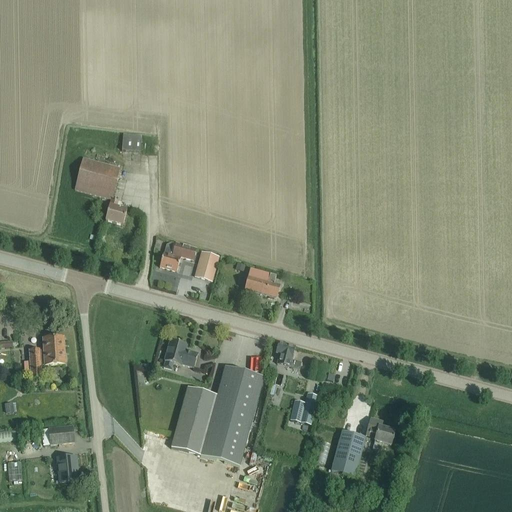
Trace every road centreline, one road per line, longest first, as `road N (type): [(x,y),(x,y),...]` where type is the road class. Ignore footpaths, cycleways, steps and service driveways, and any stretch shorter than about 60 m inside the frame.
road 1 (unclassified): [(511,395),(82,280)]
road 2 (track): [(304,0),(309,276)]
road 3 (unclassified): [(106,511),(82,280)]
